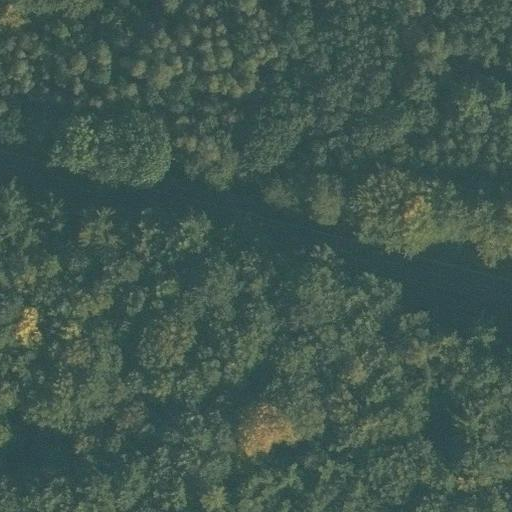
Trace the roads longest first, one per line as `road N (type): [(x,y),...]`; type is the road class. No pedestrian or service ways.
road 1 (tertiary): [(0,161),(511,297)]
road 2 (track): [(339,226),(256,429)]
road 3 (track): [(149,203),(75,263),(0,298)]
